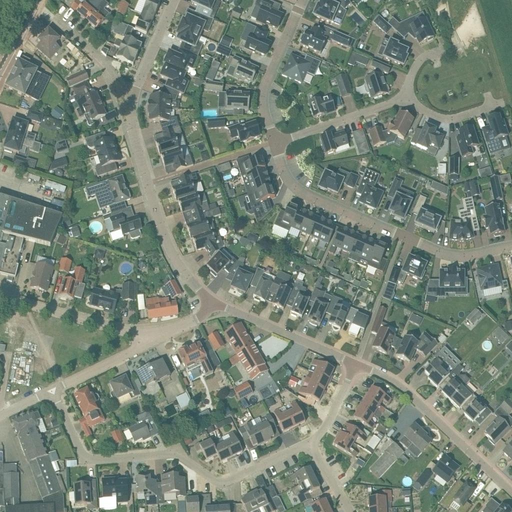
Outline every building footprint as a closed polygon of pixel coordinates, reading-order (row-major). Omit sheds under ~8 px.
[(104,1),(102,0),(95,0),(95,1),(93,0),(90,0),(89,3),(87,1),(84,4),(83,5),(77,0),(71,8),(86,21),(104,1)] [(147,0),(142,15),(153,20),(160,4),(149,0),(147,0)] [(216,0),(193,0),(192,4),(198,6),(196,13),(209,18),(216,0)] [(258,0),(255,7),(256,7),(257,5),(262,7),(256,21),(265,25),(266,24),(277,29),(283,15),(270,10),(273,3),(266,0),(258,0)] [(327,0),(327,2),(322,0),(321,0),(319,6),(318,6),(313,16),(331,23),(331,22),(333,23),(339,9),(337,8),(339,5),(344,11),(351,4),(347,0),(327,0)] [(96,29),(103,22),(106,18),(110,14),(104,9),(108,4),(104,1),(86,21),(96,29)] [(115,13),(123,16),(128,4),(119,1),(115,13)] [(356,11),(351,16),(360,24),(364,19),(356,11)] [(183,20),(179,27),(201,37),(203,31),(208,33),(213,20),(196,13),(193,19),(187,17),(185,21),(183,20)] [(147,35),(153,20),(142,15),(135,30),(147,35)] [(379,16),(373,23),(386,35),(392,29),(387,24),(379,16)] [(399,24),(393,18),(387,24),(392,29),(397,33),(401,27),(415,40),(416,39),(419,44),(427,40),(428,42),(433,39),(432,38),(434,37),(426,19),(418,22),(418,21),(413,17),(399,24)] [(118,27),(113,23),(109,28),(114,31),(118,27)] [(125,32),(131,34),(133,28),(128,26),(125,32)] [(198,43),(201,37),(179,27),(176,35),(178,36),(177,40),(183,43),(180,49),(198,57),(203,45),(198,43)] [(255,52),(265,56),(271,43),(265,41),(268,34),(268,33),(257,28),(257,29),(256,29),(253,35),(251,34),(245,49),(254,53),(255,52)] [(361,32),(357,28),(348,37),(355,40),(361,32)] [(50,60),(53,56),(60,49),(55,44),(59,40),(48,29),(38,41),(41,44),(37,48),(50,60)] [(310,33),(306,32),(305,35),(303,35),(300,41),(302,42),(300,45),(321,54),(326,41),(330,43),(331,41),(353,50),(356,41),(355,40),(348,37),(335,32),(332,38),(324,35),(325,34),(312,29),(310,33)] [(128,40),(131,34),(125,32),(123,38),(125,39),(123,43),(116,40),(114,46),(120,48),(137,56),(142,46),(128,40)] [(387,42),(384,41),(381,48),(384,50),(384,49),(385,50),(382,57),(403,66),(407,57),(405,56),(408,51),(397,46),(398,44),(390,41),(389,43),(387,42)] [(232,50),(219,44),(215,53),(216,53),(228,58),(232,51),(232,50)] [(133,66),(137,56),(120,48),(118,53),(116,52),(113,57),(133,66)] [(193,70),(198,58),(198,57),(180,50),(177,56),(169,52),(168,55),(167,55),(166,55),(166,56),(165,56),(165,57),(164,58),(164,59),(164,60),(164,61),(165,62),(164,64),(165,65),(187,74),(187,73),(185,73),(187,68),(193,70)] [(352,53),(349,60),(356,63),(357,62),(360,56),(352,53)] [(28,67),(30,61),(23,57),(20,63),(19,62),(6,87),(15,92),(24,96),(24,95),(30,98),(42,75),(36,72),(37,71),(28,67)] [(314,77),(321,63),(306,57),(304,62),(292,57),(287,67),(286,66),(282,75),(291,79),(292,78),(302,82),(305,73),(314,77)] [(249,64),(235,58),(231,66),(237,69),(234,77),(243,81),(244,80),(251,83),(252,81),(254,82),(256,76),(255,75),(257,69),(249,65),(249,64)] [(366,85),(364,85),(367,94),(369,93),(371,99),(388,94),(382,75),(383,73),(388,75),(391,67),(375,60),(371,68),(376,70),(374,75),(366,78),(366,80),(365,80),(366,85)] [(214,62),(211,68),(217,71),(220,65),(214,62)] [(166,79),(163,86),(179,93),(184,95),(189,83),(184,80),(187,74),(165,65),(164,67),(163,68),(162,68),(161,70),(161,71),(161,72),(161,73),(161,74),(160,77),(166,79)] [(66,80),(69,88),(89,79),(85,72),(66,80)] [(345,75),(335,79),(342,98),(351,95),(345,75)] [(93,121),(97,120),(106,116),(102,108),(99,102),(100,102),(96,94),(91,96),(89,90),(90,90),(86,82),(73,89),(76,96),(82,93),(84,99),(78,102),(89,127),(95,124),(93,121)] [(206,82),(205,91),(222,93),(224,85),(206,82)] [(175,102),(179,93),(163,86),(159,97),(150,96),(150,103),(148,103),(148,109),(170,110),(170,102),(175,102)] [(226,93),(225,109),(249,111),(249,95),(226,93)] [(330,97),(309,104),(314,119),(335,112),(330,97)] [(55,107),(50,113),(57,119),(62,112),(55,107)] [(170,118),(170,110),(148,109),(147,116),(149,116),(149,122),(159,122),(163,133),(180,128),(176,118),(170,118)] [(30,112),(27,119),(40,123),(42,116),(30,112)] [(381,128),(369,132),(374,147),(386,143),(385,140),(391,138),(392,134),(404,140),(414,120),(399,113),(394,123),(392,122),(387,131),(383,133),(381,128)] [(490,127),(482,130),(488,147),(487,147),(490,155),(503,151),(500,143),(499,143),(498,140),(508,136),(503,121),(501,122),(499,116),(487,119),(490,127)] [(224,119),(208,120),(208,129),(224,128),(224,119)] [(28,124),(22,123),(13,120),(8,134),(34,143),(36,136),(25,132),(28,124)] [(239,125),(228,129),(232,139),(238,137),(241,143),(260,137),(259,135),(260,135),(258,129),(257,130),(255,123),(240,128),(239,125)] [(436,130),(425,125),(421,135),(415,132),(410,143),(427,151),(429,146),(438,150),(443,137),(434,133),(436,130)] [(160,156),(179,149),(176,140),(183,138),(180,128),(163,133),(165,140),(156,143),(160,156)] [(460,138),(456,139),(462,158),(473,154),(471,149),(478,146),(472,128),(469,129),(469,128),(461,130),(462,132),(459,133),(460,138)] [(98,156),(117,150),(113,138),(107,140),(105,133),(85,139),(87,147),(88,147),(88,148),(91,149),(95,148),(98,156)] [(331,137),(330,136),(320,139),(323,147),(321,147),(324,154),(325,154),(325,155),(336,152),(335,149),(348,144),(344,133),(331,137)] [(34,143),(8,134),(4,149),(19,153),(21,145),(30,148),(30,151),(34,152),(33,153),(39,154),(40,149),(39,149),(41,145),(34,143)] [(58,152),(67,149),(63,141),(55,144),(58,152)] [(366,142),(356,146),(359,155),(370,152),(366,142)] [(176,171),(193,166),(190,156),(184,158),(181,149),(180,150),(179,149),(160,156),(161,156),(165,168),(174,165),(176,171)] [(98,177),(108,174),(117,171),(115,163),(121,161),(117,150),(98,156),(101,165),(97,166),(96,168),(96,170),(95,170),(98,177)] [(475,157),(480,177),(491,175),(486,154),(475,157)] [(248,156),(236,161),(241,176),(265,168),(262,158),(250,162),(248,156)] [(15,158),(13,165),(26,169),(28,162),(15,158)] [(49,163),(51,171),(67,165),(64,158),(49,163)] [(458,160),(449,159),(449,175),(458,175),(458,160)] [(229,163),(217,167),(219,174),(231,170),(229,163)] [(244,186),(249,184),(268,178),(265,168),(241,176),(244,186)] [(379,176),(366,170),(356,194),(362,197),(360,202),(375,209),(382,193),(373,190),(379,176)] [(322,179),(318,188),(326,192),(327,191),(337,195),(342,183),(346,185),(346,186),(354,189),(358,178),(351,174),(349,179),(344,177),(343,180),(325,172),(324,174),(323,174),(321,177),(322,179)] [(192,197),(196,195),(193,186),(199,184),(196,174),(178,180),(181,186),(172,189),(176,202),(192,197)] [(509,175),(498,178),(500,185),(511,182),(509,175)] [(101,183),(85,189),(88,198),(95,195),(102,193),(107,207),(107,208),(109,207),(114,205),(116,205),(124,202),(130,200),(129,198),(130,198),(128,192),(127,192),(127,190),(126,190),(124,187),(125,186),(122,176),(113,180),(108,181),(108,182),(102,184),(101,183)] [(498,177),(489,179),(494,202),(503,200),(498,177)] [(268,178),(249,184),(252,194),(272,188),(268,178)] [(403,182),(395,179),(387,197),(394,200),(389,212),(395,214),(394,217),(395,217),(394,219),(401,222),(401,220),(403,221),(411,202),(402,198),(405,191),(400,188),(403,182)] [(468,183),(470,192),(472,198),(480,196),(477,181),(468,183)] [(431,182),(428,190),(445,195),(448,187),(431,182)] [(275,198),(272,188),(252,194),(248,196),(253,211),(261,208),(259,203),(275,198)] [(201,204),(198,195),(198,194),(196,195),(192,197),(176,202),(178,202),(182,214),(191,211),(193,217),(210,211),(207,202),(201,204)] [(247,195),(237,198),(240,209),(245,208),(247,216),(252,214),(247,195)] [(50,246),(62,217),(0,196),(0,233),(24,240),(50,246)] [(427,199),(420,196),(413,213),(419,216),(415,224),(424,228),(423,229),(434,234),(435,232),(437,233),(439,227),(437,226),(440,220),(433,217),(435,213),(423,208),(427,199)] [(464,211),(457,212),(460,222),(451,221),(451,222),(450,222),(450,229),(451,229),(450,240),(458,241),(458,242),(465,242),(465,240),(473,239),(471,228),(478,227),(472,198),(462,200),(464,211)] [(289,233),(299,209),(289,205),(282,220),(278,218),(274,226),(289,233)] [(498,206),(485,209),(486,217),(482,218),(485,229),(489,228),(491,236),(494,236),(495,237),(501,236),(501,234),(504,233),(503,226),(502,219),(501,219),(498,206)] [(130,207),(111,214),(112,218),(110,219),(114,231),(120,229),(122,236),(129,233),(131,238),(133,239),(140,237),(141,235),(139,230),(142,229),(137,216),(134,218),(130,207)] [(215,231),(212,222),(214,221),(213,218),(221,215),(219,209),(210,211),(193,217),(195,224),(186,227),(191,239),(215,231)] [(308,213),(299,209),(289,233),(291,228),(300,232),(308,213)] [(262,211),(254,214),(257,224),(264,217),(262,211)] [(317,218),(308,213),(300,232),(309,236),(317,218)] [(327,222),(317,218),(310,236),(319,240),(327,222)] [(337,226),(327,222),(319,240),(329,244),(337,226)] [(341,250),(349,231),(340,227),(328,253),(333,255),(337,248),(341,250)] [(212,259),(223,247),(218,230),(215,231),(191,239),(191,240),(192,239),(197,251),(205,248),(212,259)] [(351,254),(359,235),(349,231),(341,250),(351,254)] [(17,266),(24,240),(0,233),(0,274),(15,278),(18,266),(17,266)] [(360,258),(368,239),(359,235),(351,254),(360,258)] [(66,238),(59,236),(57,243),(63,246),(66,238)] [(367,266),(377,243),(368,239),(360,258),(369,262),(367,266)] [(377,243),(367,266),(383,273),(388,261),(382,259),(387,248),(377,243)] [(229,274),(237,263),(229,255),(224,259),(219,254),(207,267),(212,271),(211,273),(216,277),(224,269),(229,274)] [(424,271),(426,265),(420,262),(420,261),(415,259),(415,260),(409,257),(403,271),(393,268),(388,283),(396,286),(397,282),(403,285),(406,276),(419,282),(420,280),(421,281),(425,272),(424,271)] [(61,259),(58,271),(68,274),(71,262),(61,259)] [(231,288),(245,294),(252,277),(241,273),(244,266),(243,265),(237,263),(229,274),(236,277),(231,288)] [(46,293),(49,283),(53,269),(37,265),(31,288),(46,293)] [(497,266),(477,270),(481,291),(500,286),(501,291),(508,289),(507,281),(501,283),(497,266)] [(85,285),(81,284),(85,271),(76,268),(72,282),(64,279),(59,296),(72,300),(73,297),(81,299),(85,285)] [(265,302),(269,292),(273,284),(262,279),(265,272),(258,269),(251,284),(258,286),(253,297),(255,298),(254,300),(259,302),(260,300),(265,302)] [(437,283),(429,281),(426,296),(436,298),(438,288),(445,288),(445,291),(455,291),(455,288),(467,288),(467,279),(464,279),(464,271),(456,271),(456,269),(448,269),(448,271),(440,271),(440,283),(437,283)] [(290,296),(291,292),(285,289),(288,283),(276,277),(273,284),(269,292),(277,295),(272,305),(283,310),(290,296)] [(166,286),(173,299),(181,295),(174,282),(166,286)] [(346,285),(340,282),(338,287),(344,290),(346,285)] [(306,289),(295,284),(290,296),(296,299),(290,313),(292,314),(291,315),(296,318),(297,316),(302,318),(309,300),(303,297),(306,289)] [(134,301),(134,285),(122,285),(122,291),(116,291),(114,295),(94,290),(89,306),(105,310),(104,312),(113,314),(117,299),(123,299),(123,301),(134,301)] [(326,293),(315,288),(309,301),(315,304),(307,321),(309,321),(309,323),(310,324),(311,325),(313,326),(315,326),(317,327),(318,325),(320,326),(325,313),(329,306),(321,303),(326,293)] [(385,290),(382,298),(391,302),(394,295),(393,293),(385,290)] [(343,301),(333,296),(325,313),(332,316),(329,323),(328,325),(332,327),(333,330),(335,331),(337,331),(339,330),(340,330),(344,320),(348,312),(340,308),(343,301)] [(176,303),(166,304),(165,299),(158,300),(158,298),(146,300),(149,320),(178,315),(176,303)] [(386,309),(379,307),(370,332),(378,335),(372,348),(386,354),(390,346),(395,349),(399,339),(394,337),(395,336),(386,332),(389,326),(382,323),(386,309)] [(361,340),(368,319),(357,315),(359,312),(350,308),(348,312),(344,320),(350,323),(349,326),(351,327),(348,334),(357,338),(360,330),(363,332),(361,340)] [(467,319),(473,324),(481,316),(475,310),(467,319)] [(511,320),(503,323),(505,332),(511,330),(511,320)] [(240,324),(224,334),(237,356),(254,346),(240,324)] [(509,337),(498,327),(492,334),(502,344),(509,337)] [(217,333),(207,338),(215,352),(225,346),(217,333)] [(425,358),(438,345),(432,339),(431,339),(425,333),(419,339),(420,339),(418,343),(405,337),(396,357),(409,363),(416,350),(419,352),(425,358)] [(187,349),(178,353),(188,373),(188,374),(201,367),(206,377),(213,374),(211,370),(220,365),(207,341),(199,345),(187,350),(187,349)] [(253,380),(259,376),(268,371),(265,365),(254,346),(232,359),(236,365),(241,362),(249,375),(249,374),(253,380)] [(437,360),(425,373),(430,378),(428,379),(437,388),(439,386),(455,369),(453,366),(448,366),(446,369),(443,366),(446,363),(445,359),(439,353),(435,358),(437,360)] [(330,381),(332,377),(331,376),(334,370),(322,364),(317,362),(314,360),(311,366),(317,368),(314,374),(330,381)] [(170,377),(166,370),(162,361),(150,367),(149,365),(136,372),(140,381),(143,386),(156,380),(158,383),(170,377)] [(460,373),(463,370),(458,366),(455,369),(439,386),(443,391),(441,393),(450,401),(465,387),(470,381),(465,376),(460,376),(460,373)] [(330,381),(314,374),(310,372),(307,378),(306,377),(304,382),(324,391),(327,385),(328,386),(330,381)] [(192,382),(188,374),(188,373),(179,377),(190,400),(199,395),(193,382),(192,382)] [(141,395),(137,388),(133,379),(127,381),(125,377),(110,385),(113,392),(112,393),(111,396),(113,400),(115,400),(117,399),(118,400),(129,395),(131,400),(141,395)] [(292,377),(289,384),(293,387),(297,379),(292,377)] [(326,392),(324,391),(304,382),(304,383),(309,385),(306,390),(301,388),(299,393),(319,402),(322,396),(324,396),(326,392)] [(241,400),(254,393),(248,383),(235,389),(241,400)] [(231,386),(214,394),(216,397),(233,388),(231,386)] [(476,402),(477,402),(478,400),(465,387),(450,401),(459,410),(461,408),(465,412),(464,414),(476,402)] [(391,399),(372,388),(368,394),(367,393),(364,397),(385,409),(388,403),(389,404),(391,399)] [(95,395),(93,397),(89,389),(74,396),(84,417),(85,417),(88,425),(90,428),(100,423),(95,413),(99,411),(96,403),(99,402),(99,400),(98,397),(95,395)] [(185,393),(175,397),(178,406),(188,402),(185,393)] [(382,413),(385,409),(364,397),(366,398),(362,404),(361,403),(358,407),(378,419),(382,413)] [(489,428),(484,434),(490,440),(489,441),(494,446),(500,439),(501,440),(508,433),(511,430),(510,429),(511,427),(511,419),(509,416),(511,412),(511,402),(508,399),(505,402),(493,415),(496,418),(488,427),(489,428)] [(305,422),(301,413),(295,402),(290,405),(293,410),(287,413),(295,429),(299,427),(299,426),(305,422)] [(481,406),(477,402),(476,402),(464,414),(473,423),(475,421),(480,426),(492,413),(483,404),(481,406)] [(378,419),(358,407),(356,411),(357,412),(353,418),(373,430),(376,425),(370,422),(374,417),(378,419)] [(228,408),(223,411),(226,418),(231,415),(228,408)] [(295,429),(287,413),(281,416),(278,410),(274,413),(279,424),(283,433),(290,430),(291,431),(295,429)] [(28,438),(40,434),(36,422),(42,420),(39,411),(33,414),(32,413),(12,421),(17,436),(18,435),(25,432),(28,438)] [(137,417),(140,422),(151,417),(148,412),(137,417)] [(259,418),(253,421),(264,444),(271,441),(270,439),(274,437),(271,430),(276,427),(270,416),(260,421),(259,418)] [(138,425),(128,430),(134,441),(135,443),(136,442),(142,439),(143,442),(151,438),(148,433),(156,429),(151,417),(140,422),(137,424),(138,425)] [(217,423),(219,430),(231,426),(228,419),(217,423)] [(248,427),(239,431),(244,442),(250,440),(253,447),(257,446),(258,447),(264,444),(253,421),(247,424),(248,427)] [(368,438),(355,430),(347,424),(342,431),(341,430),(339,433),(355,442),(358,437),(365,442),(368,438)] [(419,430),(414,426),(404,437),(405,437),(400,442),(407,449),(412,444),(422,453),(431,443),(425,438),(426,437),(425,436),(427,434),(420,428),(419,430)] [(113,444),(122,442),(119,430),(109,432),(113,444)] [(48,454),(40,434),(28,438),(25,432),(18,435),(25,454),(28,463),(56,453),(56,451),(48,454)] [(350,450),(355,442),(339,433),(336,438),(337,439),(334,445),(355,458),(357,454),(350,450)] [(242,453),(238,444),(233,434),(228,436),(231,441),(224,444),(232,459),(237,457),(236,456),(242,453)] [(367,446),(373,450),(380,440),(374,436),(367,446)] [(218,457),(212,443),(211,441),(200,446),(199,444),(194,446),(197,452),(201,450),(207,461),(213,457),(214,459),(218,457)] [(232,459),(224,444),(218,447),(216,441),(216,442),(212,443),(218,457),(221,463),(227,460),(228,461),(232,459)] [(511,461),(511,443),(503,453),(511,461)] [(404,453),(394,444),(370,470),(379,479),(404,453)] [(64,511),(64,496),(54,472),(60,470),(57,462),(59,461),(56,453),(28,463),(28,464),(28,463),(42,500),(42,499),(44,505),(19,507),(6,508),(6,511),(64,511)] [(448,483),(459,468),(444,457),(433,472),(448,483)] [(3,465),(3,474),(17,474),(17,465),(4,465),(3,465)] [(299,486),(315,478),(310,468),(289,478),(291,483),(296,480),(299,486)] [(432,476),(425,470),(415,482),(423,488),(432,476)] [(177,494),(177,498),(186,498),(184,479),(177,480),(177,476),(170,476),(169,474),(162,475),(163,495),(177,494)] [(157,506),(157,491),(156,481),(150,481),(150,477),(136,478),(136,485),(137,488),(137,493),(137,495),(144,494),(145,507),(157,506)] [(254,480),(258,486),(262,484),(259,477),(254,480)] [(310,493),(320,489),(315,478),(299,486),(291,490),(294,496),(297,495),(301,504),(313,499),(310,493)] [(128,502),(127,491),(126,481),(113,482),(113,479),(102,480),(103,498),(116,498),(116,503),(128,502)] [(97,509),(96,490),(95,480),(88,481),(88,485),(74,486),(74,493),(69,493),(70,502),(75,502),(75,505),(87,504),(88,510),(97,509)] [(464,488),(458,483),(443,503),(449,507),(453,501),(461,507),(475,489),(467,483),(464,488)] [(272,499),(277,497),(272,486),(267,489),(272,499)] [(277,508),(272,499),(267,489),(258,493),(257,492),(251,495),(259,511),(275,511),(278,511),(277,508)] [(382,498),(368,499),(369,510),(391,509),(391,502),(392,502),(391,491),(382,491),(382,498)] [(217,511),(217,508),(211,508),(210,495),(204,496),(205,506),(203,506),(203,510),(205,510),(205,511),(217,511)] [(259,511),(251,495),(244,498),(245,499),(241,501),(242,504),(235,505),(235,511),(259,511)] [(198,511),(199,510),(203,510),(203,506),(205,506),(204,496),(192,497),(192,499),(186,500),(186,511),(198,511)] [(501,507),(491,499),(485,507),(490,511),(510,511),(502,505),(501,507)] [(327,511),(330,510),(325,500),(310,507),(312,511),(327,511)]
